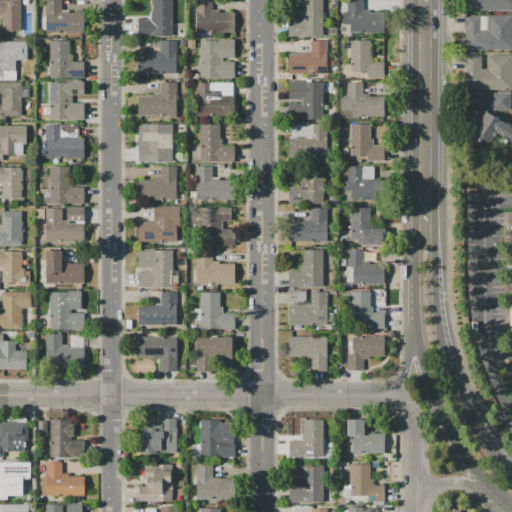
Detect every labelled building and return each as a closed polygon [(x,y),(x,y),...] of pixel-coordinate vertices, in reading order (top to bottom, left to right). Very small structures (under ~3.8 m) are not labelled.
[(0,0),(20,0),(20,38),(2,37),(2,15),(0,15),(0,0)] [(44,0),(61,0),(61,13),(84,13),(84,34),(44,33),(44,0)] [(172,0),(172,36),(136,37),(136,20),(153,19),(153,0),(172,0)] [(235,32),(193,32),(193,0),(211,0),(211,10),(219,10),(219,13),(235,13),(235,32)] [(323,0),(323,37),(289,37),(289,21),(301,21),(301,0),(323,0)] [(383,33),(350,33),(350,24),(344,24),(344,0),(363,0),(363,11),(370,11),(370,13),(383,13),(383,33)] [(511,0),(511,10),(469,10),(469,0),(511,0)] [(511,49),(464,50),(465,17),(481,17),(481,30),(490,30),(490,16),(511,16),(511,49)] [(50,40),(69,40),(68,55),(72,55),(72,62),(86,62),(85,79),(49,78),(50,40)] [(235,79),(200,79),(200,41),(235,40),(235,57),(223,57),(223,63),(235,62),(235,79)] [(16,81),(0,81),(0,41),(28,42),(27,60),(16,60),(16,81)] [(176,41),(176,75),(138,75),(138,52),(160,52),(160,41),(176,41)] [(326,41),(327,74),(289,75),(289,55),(304,55),(304,51),(311,51),(311,42),(326,41)] [(351,41),(370,41),(370,63),(381,63),(381,77),(368,77),(368,72),(351,73),(351,41)] [(464,55),(481,55),(481,69),(489,69),(489,54),(511,54),(511,89),(464,90),(464,55)] [(289,82),(323,81),(324,101),(321,101),(321,119),(302,119),(302,101),(289,101),(289,82)] [(50,82),(84,82),(84,98),(72,98),(72,104),(84,104),(83,122),(49,122),(50,82)] [(0,83),(21,84),(21,116),(5,116),(5,120),(0,120),(0,108),(1,108),(1,101),(0,101),(0,83)] [(138,118),(138,96),(153,96),(153,94),(160,94),(160,83),(175,83),(175,96),(178,96),(178,118),(138,118)] [(197,117),(197,83),(209,83),(209,90),(220,90),(220,97),(235,97),(235,117),(197,117)] [(340,119),(340,98),(348,98),(348,83),(363,83),(363,94),(370,94),(370,97),(384,97),(384,118),(340,119)] [(493,93),(511,93),(511,111),(493,111),(493,93)] [(486,111),(510,125),(494,152),(470,137),(486,111)] [(351,124),(370,124),(370,138),(373,138),(373,145),(389,145),(389,162),(367,162),(367,157),(351,157),(351,124)] [(44,125),(59,125),(59,140),(84,141),(83,159),(44,159),(44,125)] [(172,125),(172,163),(138,163),(138,146),(152,146),(152,125),(172,125)] [(201,162),(201,126),(221,125),(221,139),(224,139),(224,162),(201,162)] [(327,125),(327,155),(302,156),(302,139),(313,139),(313,125),(327,125)] [(0,126),(27,126),(26,145),(22,145),(22,157),(3,157),(3,161),(0,161),(0,126)] [(49,166),(72,167),(72,187),(83,187),(83,204),(48,204),(49,166)] [(323,166),(323,205),(289,205),(289,187),(301,187),(301,182),(296,182),(296,166),(323,166)] [(347,166),(375,166),(375,200),(347,201),(347,191),(343,191),(343,176),(347,176),(347,166)] [(228,201),(197,201),(196,167),(212,167),(212,181),(228,181),(228,201)] [(24,200),(2,199),(2,183),(0,183),(0,168),(30,169),(30,187),(24,187),(24,200)] [(176,168),(177,200),(137,200),(137,179),(159,179),(159,168),(176,168)] [(288,243),(287,222),(303,222),(303,219),(311,218),(311,209),(328,208),(328,242),(288,243)] [(351,208),(370,208),(370,224),(383,224),(383,246),(357,246),(357,240),(351,240),(351,208)] [(45,209),(62,209),(62,221),(77,221),(76,243),(44,242),(45,209)] [(176,209),(176,242),(139,242),(139,220),(160,220),(160,209),(176,209)] [(235,247),(203,247),(203,209),(232,209),(232,222),(221,222),(221,231),(235,231),(235,247)] [(22,246),(0,246),(0,229),(1,229),(1,212),(22,212),(22,246)] [(347,250),(363,250),(363,261),(369,261),(369,263),(384,263),(384,285),(347,285),(347,250)] [(0,251),(22,252),(22,270),(29,270),(29,284),(15,284),(15,282),(1,282),(1,267),(0,267),(0,251)] [(46,251),(63,252),(63,263),(85,264),(85,285),(45,284),(46,251)] [(173,251),(173,270),(178,270),(178,284),(173,284),(174,288),(139,289),(139,272),(151,272),(151,268),(138,268),(138,251),(173,251)] [(235,284),(195,285),(195,251),(212,251),(212,262),(219,262),(219,265),(235,265),(235,284)] [(323,287),(286,287),(286,271),(300,271),(300,265),(303,265),(303,251),(323,251),(323,287)] [(350,292),(370,291),(370,306),(373,306),(373,313),(384,313),(384,329),(350,329),(350,292)] [(289,326),(289,306),(312,305),(311,292),(328,292),(328,326),(289,326)] [(22,330),(0,329),(0,312),(1,312),(1,293),(30,293),(30,308),(23,308),(22,330)] [(50,293),(81,293),(81,309),(71,309),(71,313),(84,313),(84,330),(49,330),(50,293)] [(176,293),(176,326),(138,326),(138,304),(160,304),(160,293),(176,293)] [(234,330),(200,330),(199,293),(219,293),(220,307),(222,307),(222,314),(234,314),(234,330)] [(26,371),(0,370),(0,334),(2,335),(2,341),(15,341),(15,351),(27,351),(26,371)] [(45,335),(62,335),(62,360),(45,360),(45,335)] [(384,336),(384,360),(363,360),(363,371),(348,371),(348,354),(353,354),(353,336),(384,336)] [(196,337),(234,337),(235,357),(215,357),(215,371),(196,372),(196,337)] [(289,337),(327,337),(327,373),(311,373),(310,358),(289,358),(289,337)] [(177,338),(177,372),(157,372),(157,359),(140,359),(140,339),(177,338)] [(50,419),(69,419),(69,425),(71,425),(76,425),(76,436),(71,436),(71,440),(84,440),(84,458),(50,458),(50,419)] [(176,419),(177,455),(139,455),(138,429),(143,429),(143,425),(157,425),(157,429),(160,429),(160,419),(176,419)] [(200,419),(220,419),(220,423),(237,423),(237,438),(245,438),(245,457),(235,457),(200,458),(200,419)] [(323,420),(323,457),(288,456),(289,440),(303,440),(304,419),(323,420)] [(348,419),(364,419),(364,433),(384,434),(384,453),(347,453),(348,419)] [(47,421),(47,436),(38,436),(38,421),(47,421)] [(0,422),(28,422),(28,440),(23,440),(23,451),(3,451),(3,457),(0,457),(0,422)] [(0,462),(29,462),(29,479),(22,479),(22,496),(1,496),(1,479),(0,479),(0,462)] [(84,497),(41,497),(41,477),(45,477),(45,462),(61,462),(61,473),(69,473),(69,477),(84,477),(84,497)] [(172,501),(140,502),(140,486),(147,486),(147,481),(154,481),(153,464),(171,464),(172,501)] [(196,465),(213,464),(213,476),(232,476),(232,498),(196,499),(196,465)] [(323,502),(289,502),(289,486),(302,486),(302,478),(293,478),(293,464),(323,465),(323,502)] [(349,465),(374,465),(373,486),(386,486),(386,498),(349,498),(349,465)] [(45,503),(44,511),(80,511),(81,503),(63,502),(63,504),(45,503)]
